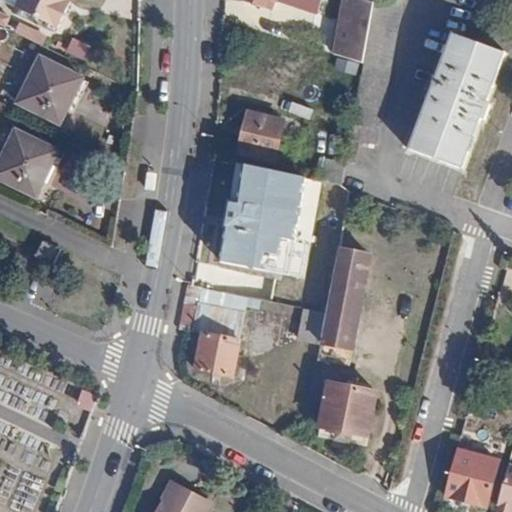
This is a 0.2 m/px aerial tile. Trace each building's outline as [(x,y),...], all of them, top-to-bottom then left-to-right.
[(73,0),(0,0),(59,29),(73,0)] [(244,0),(244,2),(266,9),(269,0),(244,0)] [(311,0),(292,0),(291,3),(309,8),(311,0)] [(373,0),(372,0),(341,0),(333,49),(362,59),(365,42),(373,0)] [(454,35),(442,65),(411,146),(463,165),(480,120),(485,122),(492,104),(487,102),(494,85),(498,75),(506,55),(467,40),(454,35)] [(73,37),(66,51),(84,60),(91,45),(73,37)] [(250,77),(297,82),(300,50),(253,45),(250,77)] [(90,82),(47,62),(27,107),(70,126),(90,82)] [(285,117),(250,111),(243,150),(278,156),(285,117)] [(65,151),(23,133),(3,179),(45,197),(65,151)] [(312,180),(240,167),(228,225),(224,261),(295,281),(312,180)] [(369,244),(338,239),(320,348),(351,353),(369,244)] [(223,289),(192,285),(184,328),(200,331),(206,296),(222,297),(223,289)] [(243,340),(203,334),(197,372),(237,378),(243,340)] [(378,398),(331,391),(325,426),(372,434),(378,398)] [(497,463),(459,453),(447,498),(467,503),(486,507),(497,463)] [(511,511),(511,461),(497,511),(511,511)] [(171,482),(155,511),(197,511),(205,498),(171,482)]
